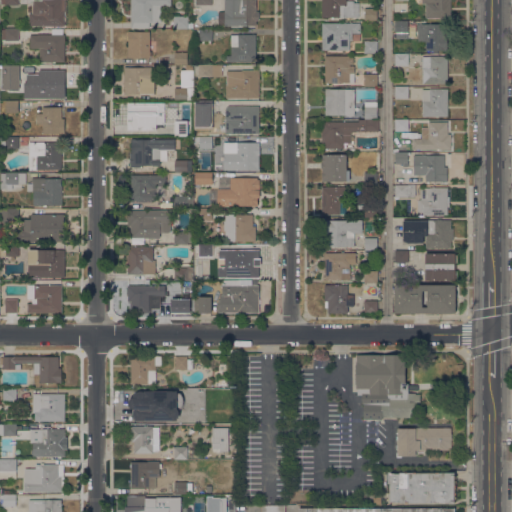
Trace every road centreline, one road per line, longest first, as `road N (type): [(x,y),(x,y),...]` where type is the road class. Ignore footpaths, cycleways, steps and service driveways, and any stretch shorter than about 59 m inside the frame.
road 1 (residential): [(511,325),(492,334),(0,334)]
road 2 (residential): [(93,511),(92,0)]
road 3 (residential): [(289,333),(288,0)]
road 4 (secondary): [(492,280),(494,0)]
